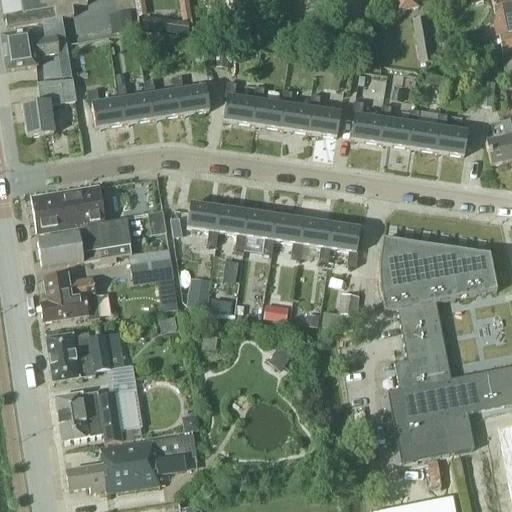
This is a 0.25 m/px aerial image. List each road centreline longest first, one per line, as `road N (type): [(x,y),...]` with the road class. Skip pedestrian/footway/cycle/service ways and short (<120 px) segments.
road 1 (residential): [(0,186),(164,161),(383,187)]
road 2 (secondary): [(43,511),(0,216)]
road 3 (residential): [(386,425),(374,304),(383,187)]
road 4 (residential): [(383,187),(511,208)]
